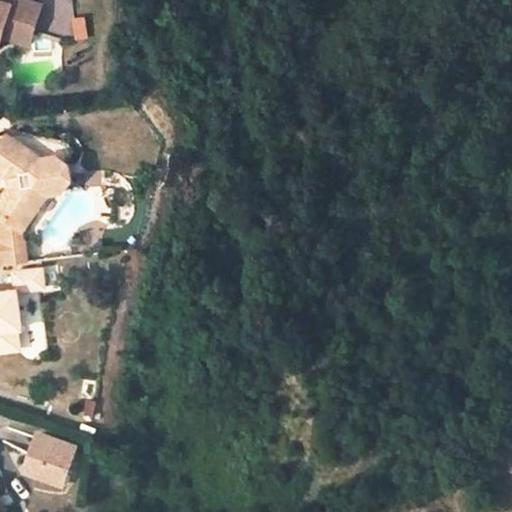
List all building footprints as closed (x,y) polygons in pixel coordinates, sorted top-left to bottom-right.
[(0,0),(0,41),(2,35),(30,43),(42,4),(31,0),(12,0),(12,3),(0,0)] [(9,134),(0,147),(0,170),(10,178),(17,176),(19,186),(12,187),(1,202),(0,203),(0,211),(7,217),(0,224),(0,262),(18,260),(16,241),(23,230),(24,229),(48,194),(65,190),(74,178),(70,163),(58,154),(43,157),(9,134)] [(17,176),(10,178),(12,187),(19,186),(17,176)] [(16,241),(18,260),(27,259),(23,230),(16,241)] [(0,350),(19,348),(17,327),(21,327),(18,291),(33,289),(31,270),(5,274),(7,292),(0,292),(0,350)] [(76,451),(37,437),(30,459),(50,466),(46,477),(64,484),(76,451)] [(50,466),(30,459),(26,470),(46,477),(50,466)]
